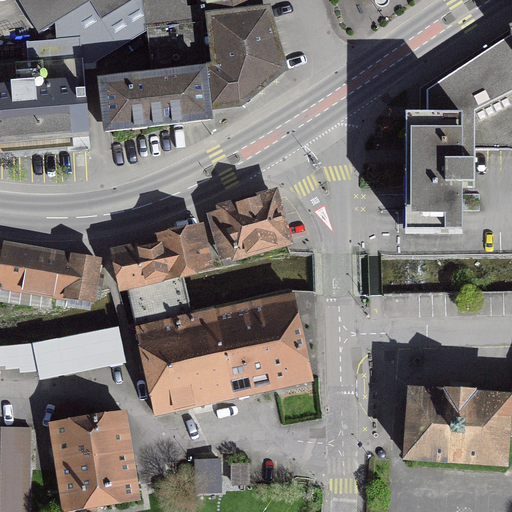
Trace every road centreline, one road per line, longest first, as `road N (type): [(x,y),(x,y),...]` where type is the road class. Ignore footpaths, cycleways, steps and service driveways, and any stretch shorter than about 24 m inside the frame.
road 1 (residential): [(342,444),(141,436),(122,396),(0,391)]
road 2 (primary): [(294,129),(224,172),(99,220),(0,212)]
road 3 (primary): [(485,0),(294,129)]
road 4 (residential): [(346,339),(341,253),(322,177),(294,129)]
road 5 (residential): [(511,334),(346,339)]
